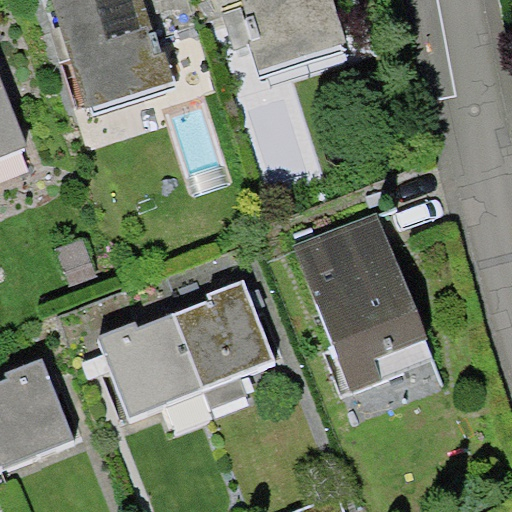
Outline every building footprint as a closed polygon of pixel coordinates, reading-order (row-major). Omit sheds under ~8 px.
[(198,28),(189,0),(52,0),(89,121),(175,95),(158,40),(198,28)] [(195,0),(203,26),(252,11),(272,79),(357,53),(340,0),(195,0)] [(0,50),(0,170),(39,157),(0,50)] [(379,220),(297,253),(356,399),(438,366),(379,220)] [(144,330),(107,344),(141,428),(287,370),(252,283),(213,299),(218,312),(148,339),(144,330)] [(0,487),(90,453),(55,362),(15,378),(19,388),(0,395),(0,487)] [(352,511),(346,496),(305,511),(352,511)]
